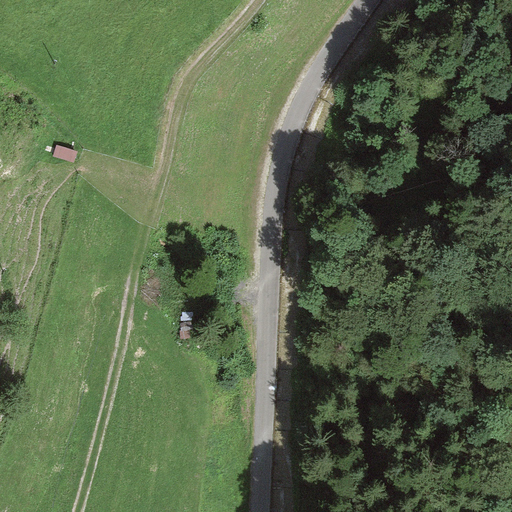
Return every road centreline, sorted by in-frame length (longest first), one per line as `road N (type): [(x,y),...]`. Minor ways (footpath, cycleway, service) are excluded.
road 1 (track): [(78,511),(182,97),(259,0)]
road 2 (unclassified): [(366,0),(316,72),(280,150),(257,511)]
